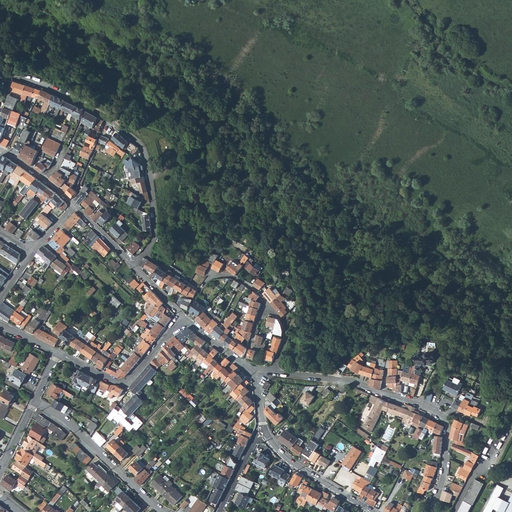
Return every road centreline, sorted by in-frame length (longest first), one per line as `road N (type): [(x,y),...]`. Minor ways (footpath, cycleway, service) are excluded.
road 1 (residential): [(431,511),(445,460),(443,416),(352,382),(273,370)]
road 2 (residential): [(142,254),(154,220),(141,144),(51,90),(0,78)]
road 3 (residential): [(162,511),(35,400)]
road 4 (residential): [(185,318),(128,380),(108,380),(57,353)]
road 5 (residential): [(371,511),(296,466),(264,433)]
